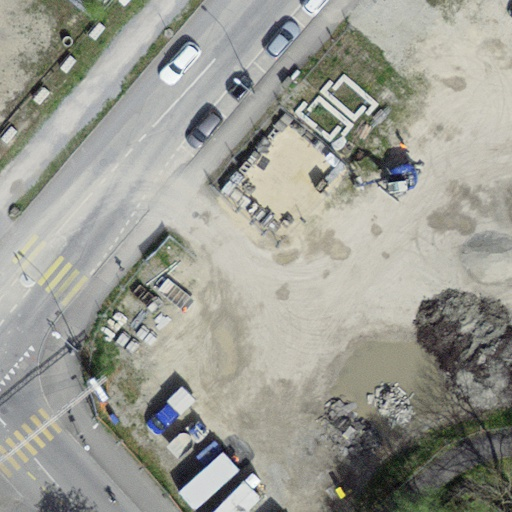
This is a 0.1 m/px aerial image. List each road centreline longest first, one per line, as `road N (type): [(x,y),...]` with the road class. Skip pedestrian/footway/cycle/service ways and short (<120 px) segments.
road 1 (residential): [(265,0),(0,312)]
road 2 (residential): [(95,511),(0,407)]
